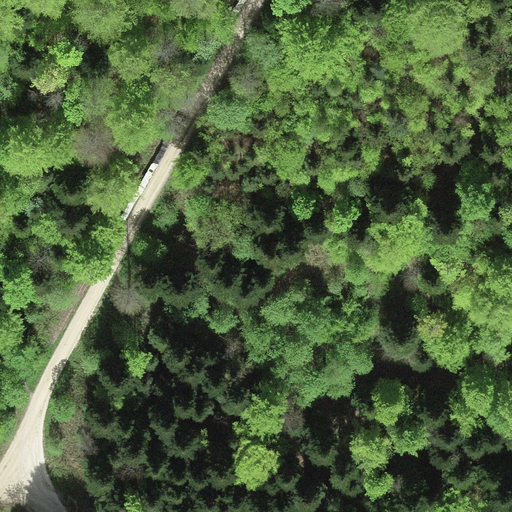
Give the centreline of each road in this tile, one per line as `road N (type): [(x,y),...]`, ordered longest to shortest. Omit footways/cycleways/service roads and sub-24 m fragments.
road 1 (track): [(258,0),(82,312),(45,400)]
road 2 (track): [(45,400),(16,469),(66,511)]
